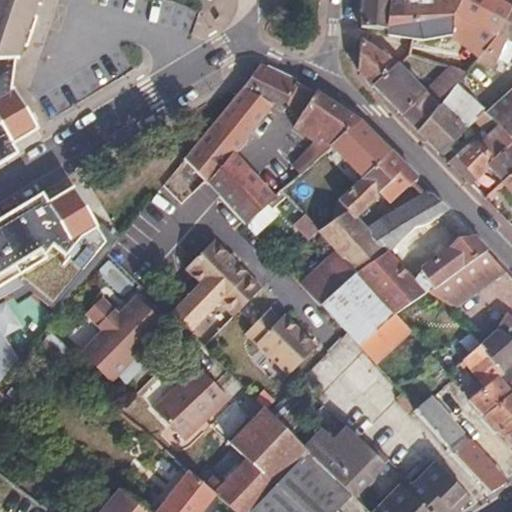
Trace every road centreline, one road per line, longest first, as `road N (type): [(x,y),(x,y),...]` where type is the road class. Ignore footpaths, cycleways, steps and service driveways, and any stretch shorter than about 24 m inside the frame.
road 1 (tertiary): [(0,187),(223,48)]
road 2 (tertiary): [(325,81),(511,262)]
